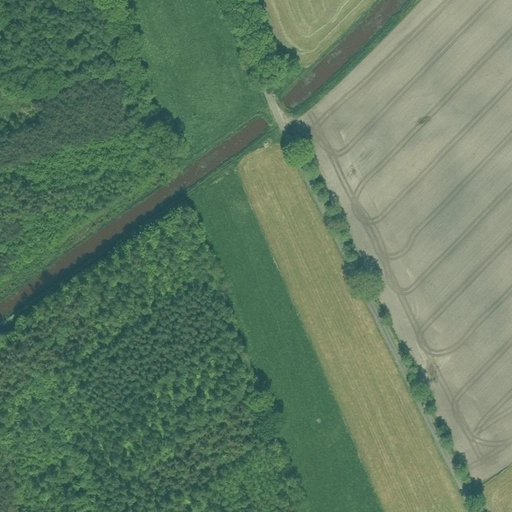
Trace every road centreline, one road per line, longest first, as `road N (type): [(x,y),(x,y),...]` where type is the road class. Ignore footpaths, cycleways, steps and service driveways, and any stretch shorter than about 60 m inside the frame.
road 1 (track): [(10,319),(282,124)]
road 2 (track): [(10,319),(90,511)]
